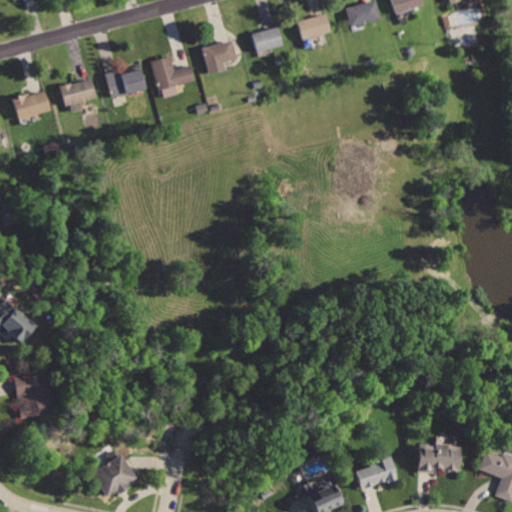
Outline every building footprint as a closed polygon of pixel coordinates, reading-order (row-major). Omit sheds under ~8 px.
[(367,0),(345,6),(352,28),(381,19),(375,0),(367,0)] [(391,0),(397,14),(425,4),(423,0),(391,0)] [(296,19),(303,42),(333,33),(326,10),(296,19)] [(253,31),(259,54),(285,46),(278,23),(253,31)] [(202,46),(208,68),(238,60),(232,38),(202,46)] [(148,60),(158,92),(198,81),(193,64),(176,66),(172,53),(148,60)] [(104,70),(113,100),(147,90),(141,70),(122,73),(120,65),(104,70)] [(58,85),(64,107),(98,98),(92,76),(58,85)] [(14,98),(21,120),(52,110),(44,88),(14,98)] [(4,296),(0,301),(0,328),(2,331),(4,328),(24,343),(39,324),(4,296)] [(14,376),(19,416),(53,412),(48,372),(14,376)] [(420,443),(418,474),(434,475),(435,467),(461,469),(462,445),(420,443)] [(511,455),(488,449),(483,469),(502,475),(496,496),(511,500),(511,455)] [(90,471),(107,497),(137,478),(120,452),(90,471)] [(354,466),(362,488),(386,480),(388,485),(401,481),(391,453),(354,466)] [(308,491),(317,511),(325,511),(345,503),(333,479),(308,491)]
